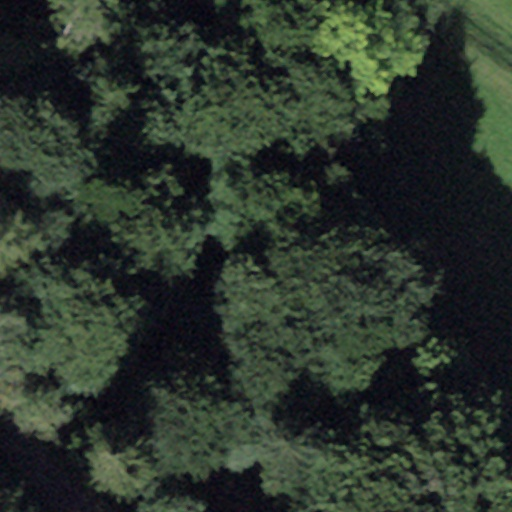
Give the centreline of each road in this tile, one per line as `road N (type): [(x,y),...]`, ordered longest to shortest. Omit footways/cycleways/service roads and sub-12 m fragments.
road 1 (track): [(272,511),(263,488),(0,227)]
road 2 (track): [(511,92),(383,0)]
road 3 (track): [(0,412),(104,511)]
